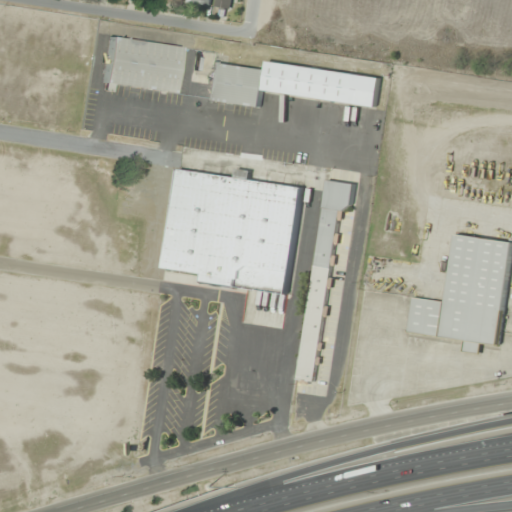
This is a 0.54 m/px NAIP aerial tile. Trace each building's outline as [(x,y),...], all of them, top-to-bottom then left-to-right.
[(215,0),(214,7),(231,11),(232,0),(215,0)] [(173,94),(179,47),(108,37),(101,89),(110,90),(111,85),(173,94)] [(381,77),(267,62),(266,69),(213,62),(208,100),(260,107),(262,91),(377,106),(381,77)] [(301,187),(249,180),(250,171),(236,169),(235,177),(178,169),(165,267),(203,272),(202,281),(237,286),(237,283),(287,290),(301,187)] [(318,383),(340,210),(352,211),(355,184),(324,180),(299,380),(318,383)] [(511,241),(457,234),(445,301),(412,297),(408,331),(497,344),(511,248),(511,241)]
